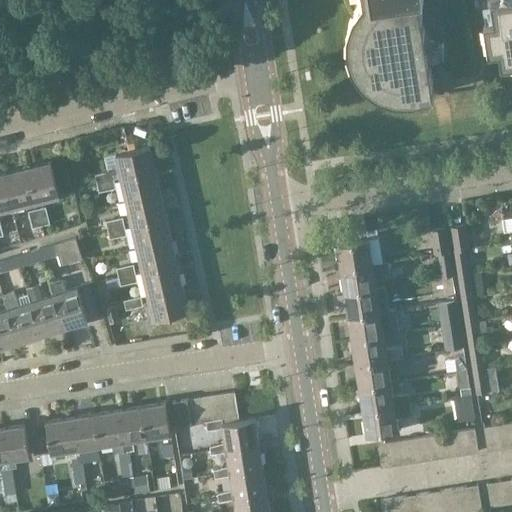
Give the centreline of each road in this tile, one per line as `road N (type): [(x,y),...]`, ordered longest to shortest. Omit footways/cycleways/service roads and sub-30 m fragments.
road 1 (residential): [(0,388),(298,346)]
road 2 (residential): [(0,131),(244,76)]
road 3 (residential): [(511,171),(275,201)]
road 4 (tertiary): [(323,511),(298,346)]
road 5 (tertiary): [(298,346),(275,201)]
